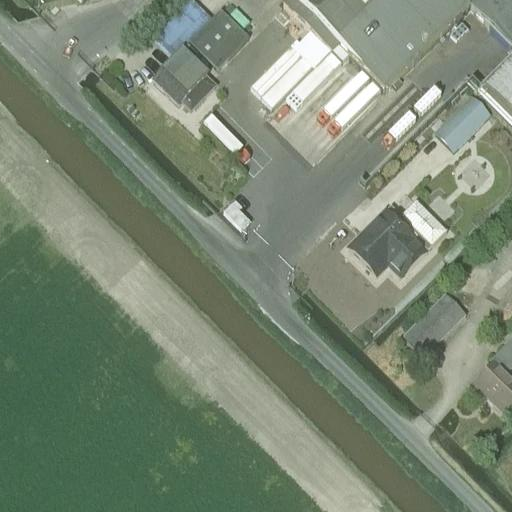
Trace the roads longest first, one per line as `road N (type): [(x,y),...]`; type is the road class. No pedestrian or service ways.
road 1 (unclassified): [(481,511),(0,24)]
road 2 (unknown): [(511,32),(250,278)]
